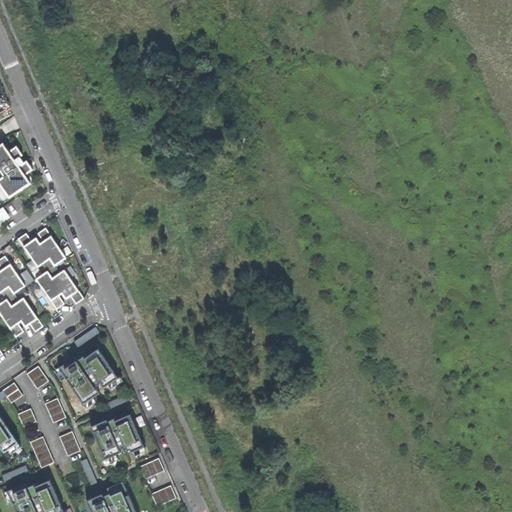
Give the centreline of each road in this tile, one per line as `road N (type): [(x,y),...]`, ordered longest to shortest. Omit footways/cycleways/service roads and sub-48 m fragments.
road 1 (residential): [(201,511),(112,300)]
road 2 (residential): [(70,197),(0,38)]
road 3 (residential): [(0,368),(112,300)]
